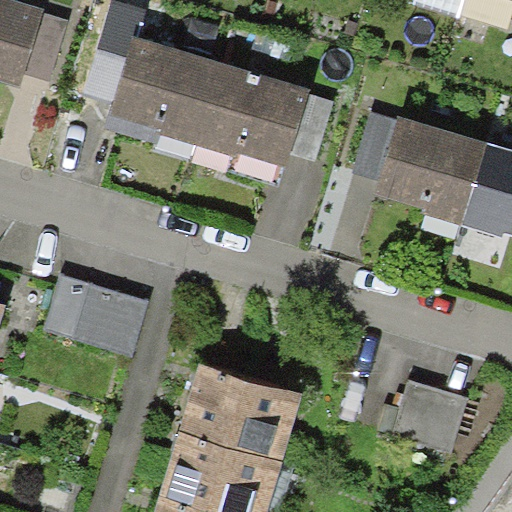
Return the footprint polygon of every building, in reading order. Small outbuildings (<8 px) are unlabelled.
[(0,0),(0,69),(15,73),(35,7),(10,0),(0,0)] [(103,100),(280,153),(300,87),(123,34),(103,100)] [(371,182),(511,224),(511,152),(391,116),(371,182)] [(143,303),(51,276),(34,331),(126,359),(143,303)] [(196,366),(176,430),(260,455),(280,391),(196,366)] [(463,400),(399,381),(382,438),(446,457),(463,400)] [(176,430),(157,494),(215,511),(253,511),(270,458),(260,455),(176,430)] [(215,511),(157,494),(151,511),(215,511)]
